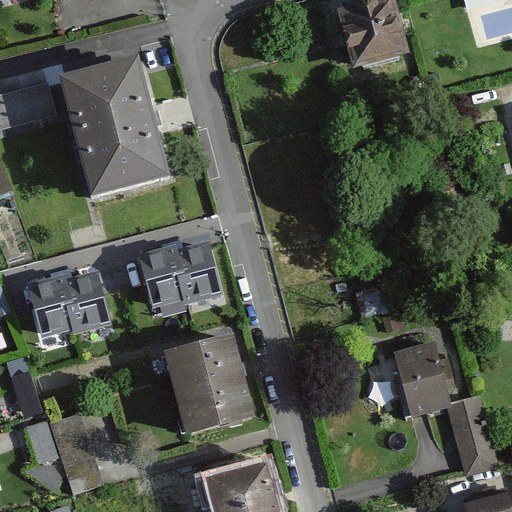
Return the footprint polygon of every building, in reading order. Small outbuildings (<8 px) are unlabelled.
[(511,0),(462,0),(467,14),(511,1),(511,0)] [(392,3),(341,16),(354,67),(405,54),(392,3)] [(136,63),(61,82),(91,198),(166,178),(136,63)] [(48,85),(0,96),(0,138),(1,138),(0,132),(0,127),(55,114),(48,85)] [(0,194),(8,191),(0,167),(0,194)] [(383,265),(376,244),(360,249),(366,271),(383,265)] [(209,245),(175,253),(187,301),(188,304),(222,295),(209,245)] [(187,301),(175,253),(174,248),(140,256),(153,310),(187,301)] [(98,275),(64,284),(76,332),(77,334),(111,326),(98,275)] [(76,332),(64,284),(63,278),(29,287),(42,340),(76,332)] [(398,313),(392,290),(377,294),(376,290),(356,295),(363,322),(381,317),(398,313)] [(398,313),(381,317),(386,336),(404,331),(400,313),(398,313)] [(231,337),(167,354),(187,433),(252,417),(231,337)] [(401,356),(394,359),(398,376),(394,380),(400,401),(406,422),(411,421),(412,426),(448,415),(452,414),(451,409),(449,403),(435,347),(401,356)] [(34,368),(15,372),(25,417),(43,414),(34,368)] [(451,409),(452,414),(448,415),(462,464),(465,476),(497,468),(496,466),(479,400),(451,409)] [(72,492),(100,484),(81,415),(52,423),(72,492)] [(56,457),(45,424),(25,430),(36,463),(56,457)] [(275,511),(264,468),(212,482),(219,511),(275,511)] [(510,511),(505,490),(463,500),(466,511),(510,511)]
